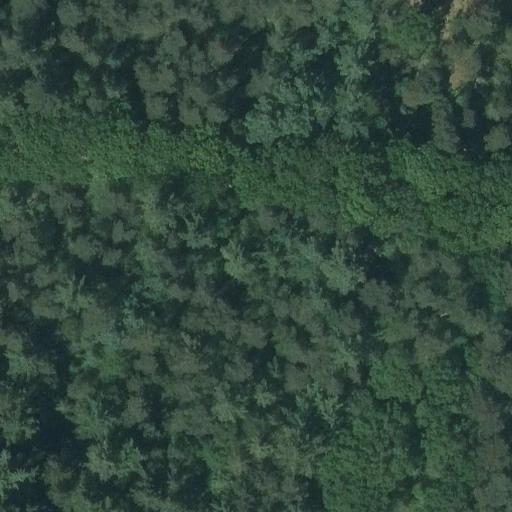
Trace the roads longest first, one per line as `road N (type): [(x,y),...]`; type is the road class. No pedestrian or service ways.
road 1 (track): [(329,511),(405,0)]
road 2 (track): [(0,126),(511,189)]
